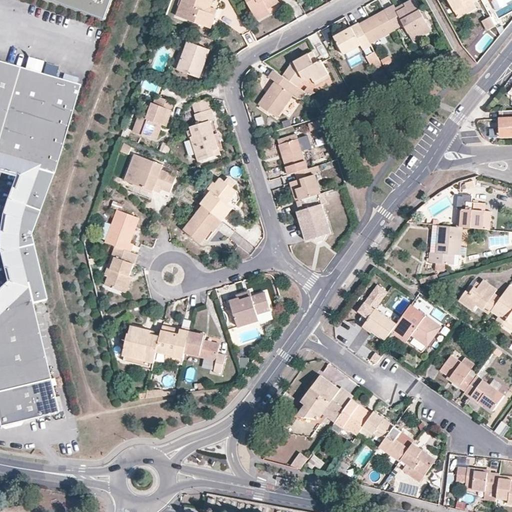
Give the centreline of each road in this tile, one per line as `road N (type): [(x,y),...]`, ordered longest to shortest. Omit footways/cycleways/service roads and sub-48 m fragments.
road 1 (residential): [(281,257),(232,81),(252,55),(357,0)]
road 2 (residential): [(302,331),(382,384),(409,385),(494,447),(511,450)]
road 3 (residential): [(327,293),(433,157)]
road 4 (residential): [(433,157),(511,53)]
road 5 (tertiary): [(249,487),(369,511)]
